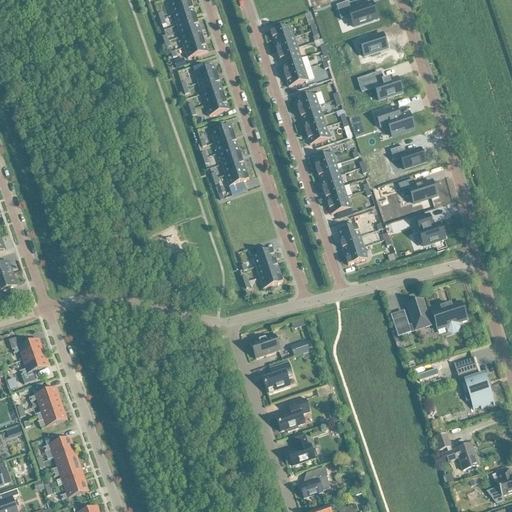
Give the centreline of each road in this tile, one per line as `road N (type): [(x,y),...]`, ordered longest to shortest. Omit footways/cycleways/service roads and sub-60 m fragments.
road 1 (residential): [(204,0),(306,304)]
road 2 (residential): [(245,0),(342,294)]
road 3 (tertiary): [(474,261),(462,197),(398,0)]
road 4 (unclassified): [(118,511),(47,310)]
road 5 (unclassified): [(228,323),(292,511)]
road 6 (unclassified): [(47,310),(103,299),(228,323)]
road 7 (unclassified): [(47,310),(0,176)]
road 8 (unclassified): [(342,294),(474,261)]
road 9 (tertiary): [(511,376),(474,261)]
